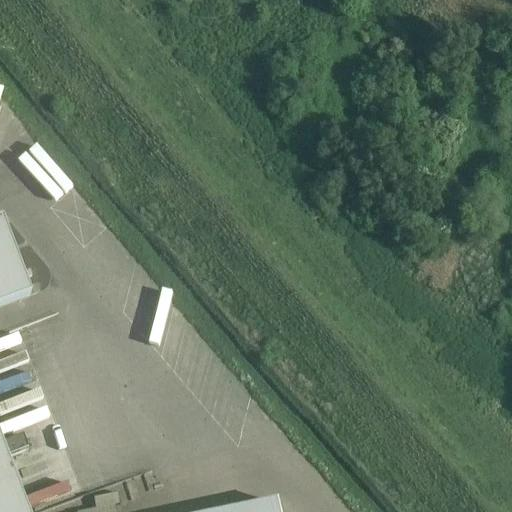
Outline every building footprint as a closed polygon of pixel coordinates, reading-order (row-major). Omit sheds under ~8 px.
[(122,241),(132,231),(100,198),(90,207),(122,241)] [(0,511),(276,511),(274,505),(239,511),(23,511),(4,460),(27,452),(22,438),(0,445),(0,309),(28,298),(0,222),(0,511)] [(72,222),(62,229),(92,275),(102,268),(72,222)] [(254,396),(294,435),(303,425),(263,387),(254,396)] [(52,409),(17,419),(20,427),(55,417),(52,409)]
